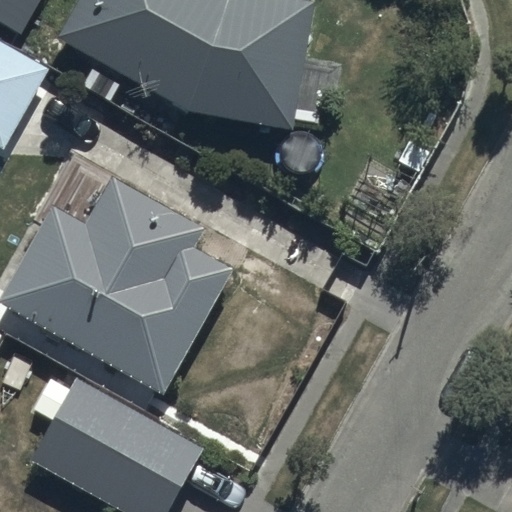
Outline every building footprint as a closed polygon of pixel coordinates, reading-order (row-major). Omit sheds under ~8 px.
[(0,0),(0,30),(18,41),(42,0),(0,0)] [(220,0),(100,0),(71,51),(194,121),(293,140),(312,21),(238,11),(220,0)] [(43,86),(0,60),(0,155),(1,156),(43,86)] [(8,321),(162,409),(229,292),(189,269),(201,247),(122,202),(95,249),(60,229),(8,321)] [(176,511),(202,468),(87,403),(45,474),(112,511),(176,511)]
